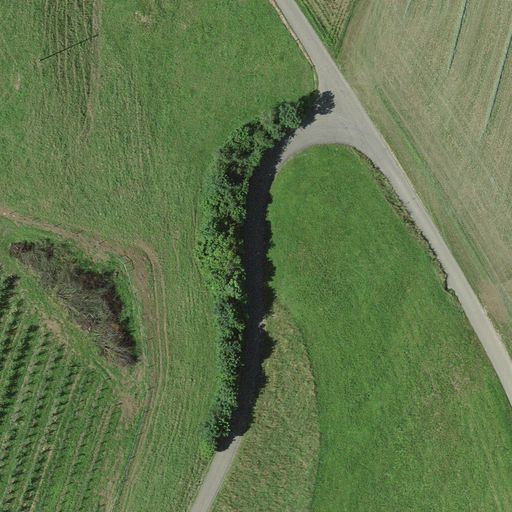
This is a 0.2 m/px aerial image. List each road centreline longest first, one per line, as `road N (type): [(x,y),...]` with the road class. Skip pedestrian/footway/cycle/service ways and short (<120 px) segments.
road 1 (unclassified): [(355,117),(305,138),(262,176),(249,391),(202,511)]
road 2 (unclassified): [(355,117),(511,381)]
road 3 (unclassified): [(285,0),(355,117)]
